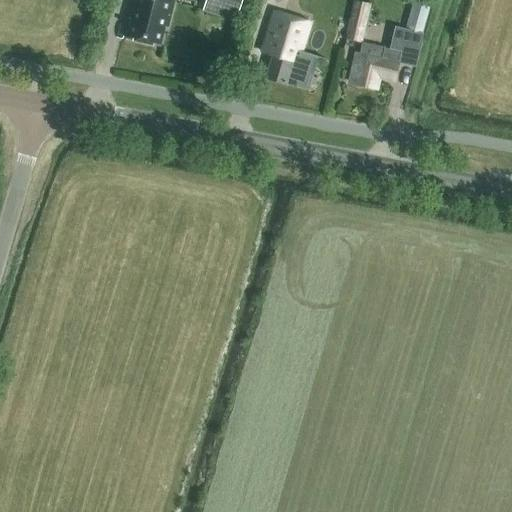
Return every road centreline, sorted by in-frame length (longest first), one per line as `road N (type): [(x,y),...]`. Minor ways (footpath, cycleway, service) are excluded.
road 1 (tertiary): [(511,193),(42,105)]
road 2 (unclassified): [(0,249),(42,105)]
